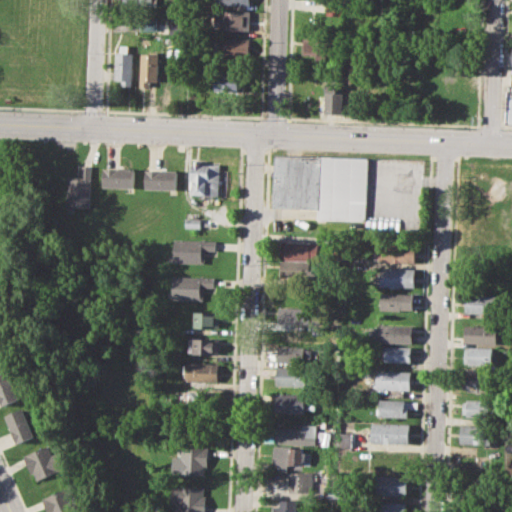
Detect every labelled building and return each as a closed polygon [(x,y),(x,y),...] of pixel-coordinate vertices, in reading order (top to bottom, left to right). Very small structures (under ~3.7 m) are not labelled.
[(343,15),(343,2),(327,2),(327,15),(343,15)] [(223,10),(250,12),(249,33),(221,31),(223,10)] [(158,30),(157,18),(140,18),(141,30),(158,30)] [(219,37),(248,38),(247,56),(218,54),(219,37)] [(304,37),(334,38),(334,55),(329,55),(329,63),(317,62),(317,53),(304,52),(304,37)] [(121,44),(130,44),(130,52),(134,52),(133,86),(122,85),(122,79),(115,79),(116,52),(121,52),(121,44)] [(141,85),(141,52),(158,52),(158,81),(150,81),(150,85),(141,85)] [(346,98),(347,70),(363,70),(362,98),(346,98)] [(215,72),(245,73),(244,92),(214,91),(215,72)] [(327,82),(344,82),(343,113),(326,112),(327,82)] [(275,154),(368,158),(365,221),(319,219),(319,208),(273,206),(275,154)] [(192,162),(220,163),(219,195),(194,194),(194,188),(191,188),(192,162)] [(68,205),(69,175),(82,175),(82,165),(92,166),(90,206),(68,205)] [(104,167),(135,168),(134,188),(104,187),(104,167)] [(146,169),(177,171),(176,190),(145,188),(146,169)] [(186,217),(201,218),(200,228),(186,228),(186,217)] [(175,239),(216,240),(216,250),(205,250),(205,263),(175,262),(175,239)] [(283,241),(319,243),(319,258),(282,257),(283,241)] [(384,244),(417,245),(416,263),(380,262),(380,252),(384,252),(384,244)] [(282,261),(319,262),(319,279),(282,278),(282,261)] [(386,267),(417,268),(416,287),(381,286),(381,271),(386,271),(386,267)] [(174,275),(214,276),(213,288),(204,288),(204,301),(173,299),(174,275)] [(281,287),(313,288),(313,305),(280,304),(281,287)] [(383,292),(415,293),(414,310),(382,308),(383,292)] [(468,294),(500,295),(499,314),(468,312),(468,294)] [(281,306),(318,308),(317,324),(280,323),(281,306)] [(196,312),(220,313),(219,328),(195,328),(196,312)] [(466,323),(503,324),(503,336),(499,336),(498,343),(465,342),(466,323)] [(381,325),(414,326),(413,343),(381,342),(381,325)] [(189,337),(219,337),(219,355),(189,354),(189,337)] [(380,345),(413,346),(413,363),(386,362),(386,354),(379,354),(380,345)] [(466,346),(493,347),(493,354),(497,354),(497,366),(465,365),(466,346)] [(279,347),(308,347),(308,363),(278,362),(279,347)] [(185,363),(219,364),(219,382),(185,381),(185,363)] [(278,366),(308,367),(308,385),(277,385),(278,366)] [(0,398),(0,372),(9,369),(21,399),(3,406),(0,398)] [(379,369),(411,370),(411,389),(375,388),(375,377),(379,377),(379,369)] [(465,371),(500,372),(500,391),(464,390),(465,371)] [(184,392),(184,403),(204,403),(203,392),(184,392)] [(277,392),(311,394),(311,413),(276,411),(277,392)] [(380,399),(419,400),(419,409),(409,408),(408,416),(380,416),(380,399)] [(468,399),(496,400),(496,417),(467,416),(467,413),(464,413),(464,402),(468,402),(468,399)] [(6,414),(23,407),(35,436),(18,443),(6,414)] [(373,422),(411,424),(410,443),(372,442),(373,422)] [(277,427),(303,428),(303,423),(318,424),(317,444),(276,443),(277,427)] [(462,425),(493,425),(493,444),(462,443),(462,425)] [(342,431),(356,432),(356,446),(341,445),(342,431)] [(23,455),(48,444),(52,454),(60,451),(67,468),(38,481),(33,471),(31,472),(23,455)] [(274,446),(304,447),(304,452),(313,452),(312,466),(289,465),(289,471),(278,471),(278,464),(274,464),(274,446)] [(185,447),(208,447),(207,467),(204,467),(204,476),(174,475),(174,459),(184,460),(185,447)] [(294,470),(313,471),(313,491),(294,491),(294,488),(288,488),(288,474),(294,474),(294,470)] [(373,475),(409,477),(408,496),(372,494),(373,475)] [(172,486),(203,487),(203,496),(207,496),(206,511),(180,511),(180,503),(172,503),(172,486)] [(47,511),(42,498),(70,487),(79,511),(47,511)] [(280,498),(298,499),(297,511),(272,511),(273,506),(280,506),(280,498)] [(371,511),(372,501),(409,502),(408,511),(371,511)]
